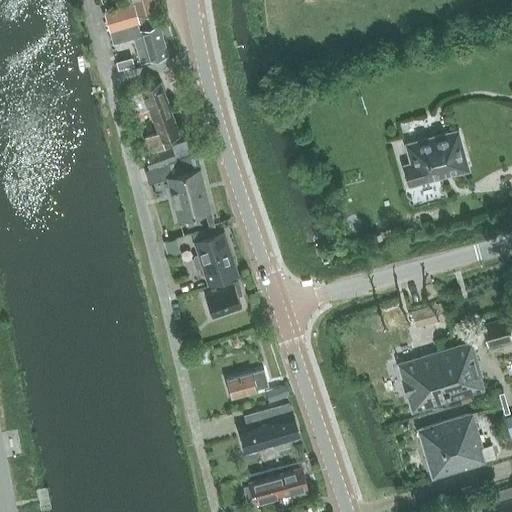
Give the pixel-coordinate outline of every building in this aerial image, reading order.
[(109,31),(154,20),(153,13),(156,12),(152,0),(132,0),(134,4),(104,12),(109,31)] [(156,26),(154,20),(109,31),(112,41),(113,43),(140,36),(144,48),(137,50),(140,63),(168,56),(159,25),(156,26)] [(167,139),(179,134),(160,82),(141,90),(142,91),(129,96),(135,112),(148,107),(158,132),(145,137),(151,152),(169,146),(167,139)] [(440,176),(439,173),(467,165),(457,130),(406,144),(411,163),(403,165),(409,185),(440,176)] [(142,157),(141,158),(146,170),(173,160),(168,147),(142,157)] [(196,154),(165,163),(169,176),(166,176),(177,219),(210,211),(200,168),(196,154)] [(210,215),(178,224),(181,235),(191,232),(194,241),(193,241),(197,253),(194,254),(192,259),(194,267),(199,269),(201,268),(207,286),(239,275),(224,231),(221,232),(220,229),(212,231),(211,227),(213,226),(210,215)] [(236,291),(241,289),(238,280),(220,286),(222,291),(207,296),(213,312),(225,308),(227,313),(242,308),(236,291)] [(438,302),(411,310),(416,326),(442,318),(438,302)] [(488,346),(511,339),(506,318),(482,325),(488,346)] [(472,342),(434,353),(450,400),(484,389),(484,388),(481,376),(483,376),(472,342)] [(450,400),(434,353),(397,364),(412,411),(450,400)] [(264,369),(226,379),(230,396),(268,387),(264,369)] [(286,386),(265,392),(268,401),(289,394),(286,386)] [(282,405),(244,416),(247,427),(238,429),(245,453),(274,445),(276,451),(290,447),(289,441),(300,438),(294,413),(285,416),(282,405)] [(511,436),(511,409),(503,412),(510,437),(511,436)] [(432,478),(483,462),(479,449),(481,445),(472,413),(418,430),(432,478)] [(253,504),(282,496),(284,504),(292,502),(290,494),(308,489),(302,467),(247,482),(249,485),(243,487),(247,502),(253,500),(253,504)] [(511,511),(511,486),(494,492),(497,503),(482,507),(483,511),(511,511)]
